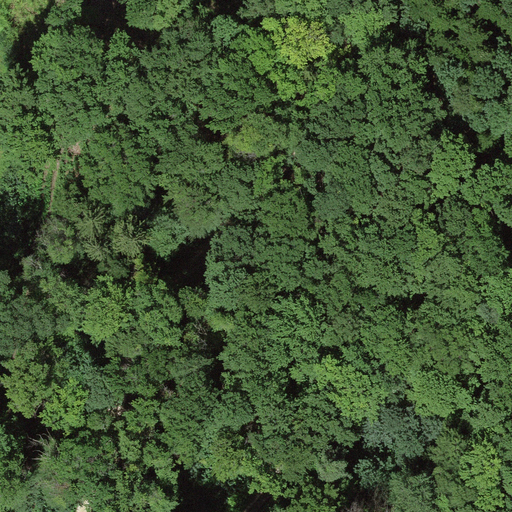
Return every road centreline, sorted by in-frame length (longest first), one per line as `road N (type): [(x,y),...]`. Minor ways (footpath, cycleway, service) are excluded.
road 1 (track): [(389,0),(370,57),(296,185),(160,355),(94,511)]
road 2 (track): [(254,511),(511,247)]
